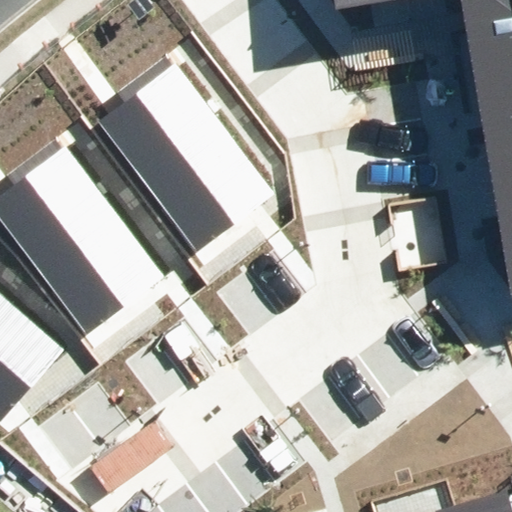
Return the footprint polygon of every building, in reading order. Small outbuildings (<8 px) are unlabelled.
[(376,0),(461,0),(509,294),(511,293),(511,0),(335,0),(337,6),(376,0)] [(178,60),(98,116),(193,249),(272,193),(178,60)] [(68,140),(0,188),(0,212),(83,329),(162,273),(68,140)] [(281,201),(246,228),(298,295),(332,269),(281,201)] [(0,286),(0,411),(6,416),(68,341),(0,286)] [(8,456),(65,511),(74,511),(102,484),(39,423),(8,456)] [(65,511),(8,456),(0,463),(0,508),(4,511),(65,511)] [(511,511),(511,487),(423,511),(511,511)]
